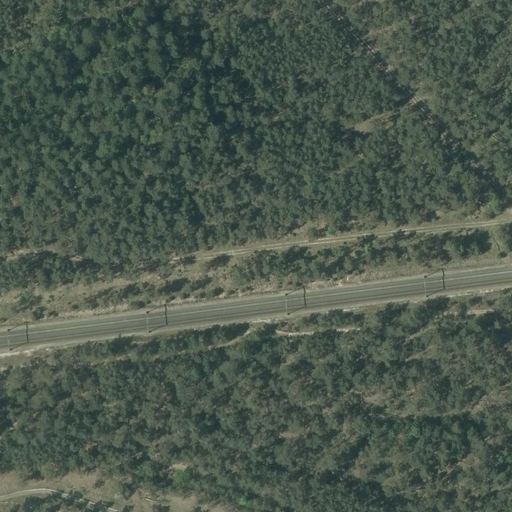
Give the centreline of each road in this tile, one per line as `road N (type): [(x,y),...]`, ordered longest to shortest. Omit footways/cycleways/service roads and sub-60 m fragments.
road 1 (track): [(511,220),(177,260),(0,259)]
road 2 (track): [(325,0),(511,208)]
